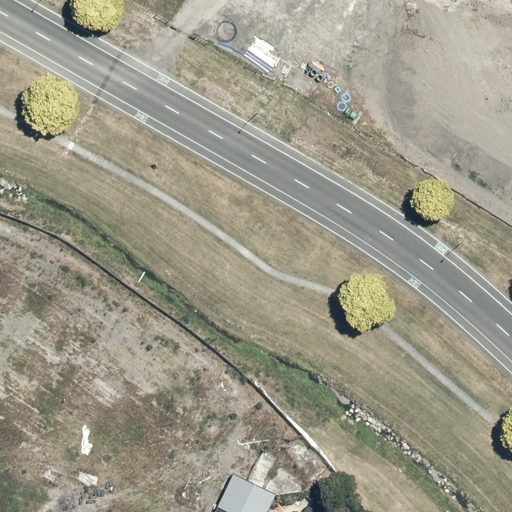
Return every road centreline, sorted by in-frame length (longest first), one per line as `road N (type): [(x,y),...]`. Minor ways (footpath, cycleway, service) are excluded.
road 1 (secondary): [(511,337),(383,233),(0,11)]
road 2 (unknown): [(266,163),(339,0)]
